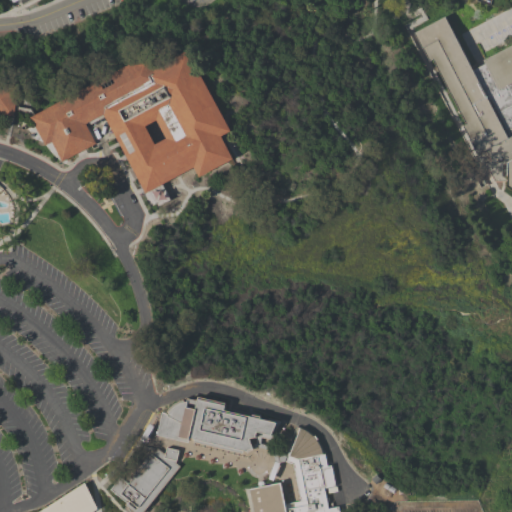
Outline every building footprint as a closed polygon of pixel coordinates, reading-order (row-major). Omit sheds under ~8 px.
[(511,190),(506,187),(506,181),(494,181),(485,164),(491,161),(485,150),(477,154),(462,126),(465,124),(432,59),(428,61),(414,32),(445,16),(473,70),(485,63),(483,60),(511,44),(511,190)] [(150,54),(156,67),(187,50),(230,131),(220,136),(232,159),(197,177),(192,167),(175,176),(143,193),(102,114),(84,124),(94,143),(60,161),(49,142),(43,144),(29,117),(150,54)] [(0,81),(17,85),(12,116),(0,113),(0,81)] [(256,437),(249,438),(253,449),(248,452),(247,451),(243,450),(243,453),(194,442),(194,440),(189,438),(188,442),(157,435),(162,411),(167,414),(168,412),(167,411),(169,408),(172,406),(175,403),(178,402),(181,400),(184,399),(184,401),(187,401),(187,398),(197,400),(198,396),(226,403),(224,410),(251,416),(252,413),(261,416),(260,418),(275,422),(275,419),(281,421),(271,440),(268,438),(265,438),(261,437),(256,437)] [(290,443),(293,444),(299,427),(306,430),(312,434),(313,436),(314,435),(318,439),(316,440),(318,442),(320,447),(323,454),(324,454),(327,466),(331,465),(335,485),(324,488),(328,508),(338,506),(339,511),(254,511),(249,488),(258,486),(258,481),(263,481),(263,485),(280,482),(285,504),(300,501),(293,464),(284,461),(284,462),(290,443)] [(284,462),(280,462),(273,480),(268,479),(275,461),(275,459),(273,456),(272,454),(270,452),(268,450),(265,448),(262,447),(258,447),(254,448),(254,444),(257,443),(256,437),(261,437),(260,443),(264,444),(267,445),(270,447),(272,449),(276,453),(277,455),(278,458),(279,458),(285,441),(290,443),(284,462)] [(120,477),(124,480),(127,475),(132,479),(133,477),(132,476),(148,455),(150,456),(152,454),(152,455),(157,448),(164,454),(166,447),(178,450),(175,463),(179,466),(143,511),(134,511),(125,505),(127,502),(110,489),(120,477)] [(36,511),(82,482),(97,509),(92,511),(36,511)]
